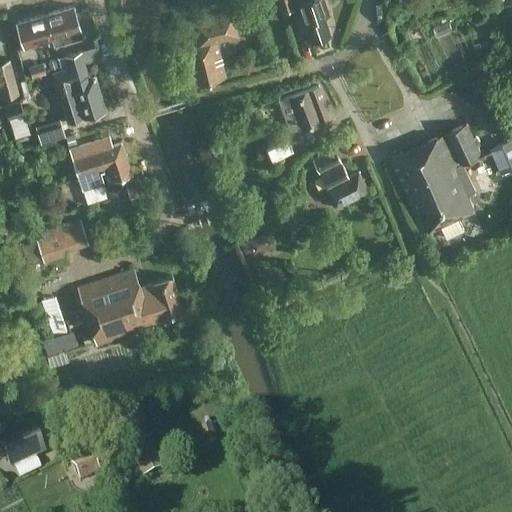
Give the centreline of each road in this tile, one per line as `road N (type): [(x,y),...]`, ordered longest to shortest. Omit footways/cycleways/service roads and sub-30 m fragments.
road 1 (residential): [(367,0),(359,33),(328,63),(375,162)]
road 2 (residential): [(140,253),(168,220),(137,119)]
road 3 (residential): [(96,0),(137,119)]
